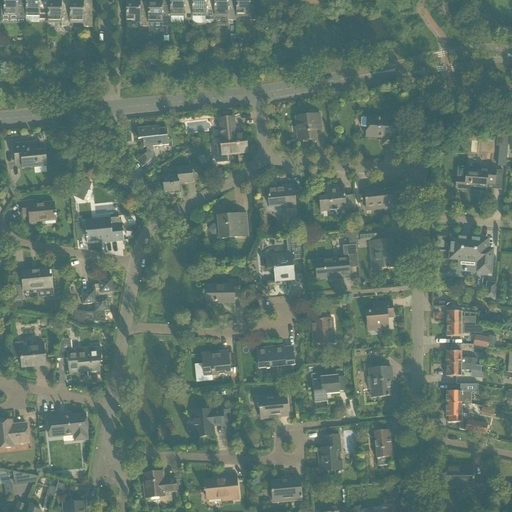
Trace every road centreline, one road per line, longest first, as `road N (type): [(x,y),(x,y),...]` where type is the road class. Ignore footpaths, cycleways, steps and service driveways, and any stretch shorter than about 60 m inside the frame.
road 1 (residential): [(417,439),(419,218)]
road 2 (residential): [(419,218),(421,192),(411,174),(266,159)]
road 3 (residential): [(288,429),(284,460),(132,457)]
road 4 (residential): [(124,329),(261,335),(285,301)]
road 5 (residential): [(136,268),(148,235),(266,159)]
road 6 (tertiary): [(109,106),(260,90)]
road 7 (tertiary): [(511,52),(463,50),(372,74)]
road 8 (tertiary): [(372,74),(511,58)]
road 9 (residential): [(136,268),(0,240)]
